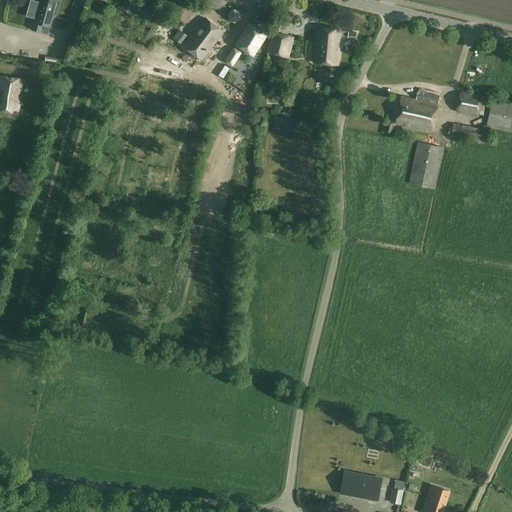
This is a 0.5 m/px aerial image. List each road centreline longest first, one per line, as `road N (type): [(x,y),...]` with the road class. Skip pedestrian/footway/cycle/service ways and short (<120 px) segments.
road 1 (unclassified): [(290,507),(302,397),(337,238),(337,122),(392,12)]
road 2 (unclassified): [(290,507),(0,475)]
road 3 (tertiary): [(511,38),(392,12)]
